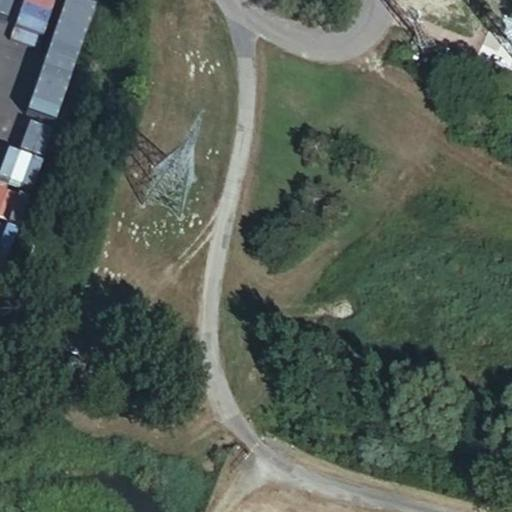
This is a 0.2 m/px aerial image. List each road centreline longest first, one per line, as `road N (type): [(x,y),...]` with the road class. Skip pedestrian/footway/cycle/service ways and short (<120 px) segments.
road 1 (unclassified): [(235,0),(240,149),(208,266),(204,342),(217,391),(249,444),(285,471),(417,511)]
road 2 (unclassified): [(239,0),(302,46),(332,55),(362,29),(365,0)]
